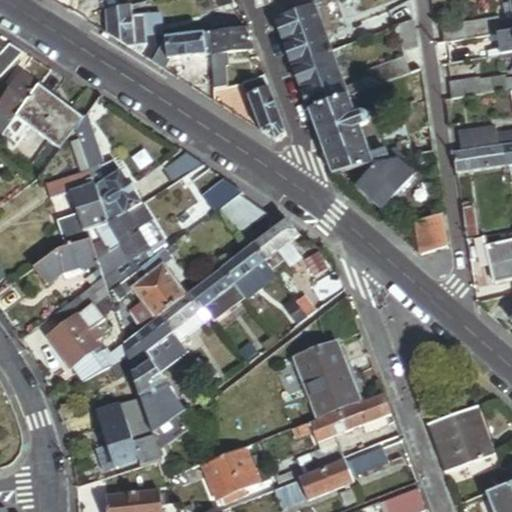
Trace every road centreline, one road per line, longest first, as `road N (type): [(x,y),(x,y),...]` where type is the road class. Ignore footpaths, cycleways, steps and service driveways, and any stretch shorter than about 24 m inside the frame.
road 1 (residential): [(2,0),(306,198)]
road 2 (residential): [(471,329),(421,0)]
road 3 (residential): [(363,241),(359,283),(443,511)]
road 4 (residential): [(253,0),(312,159),(306,198)]
road 5 (residential): [(0,348),(28,396),(51,484)]
road 6 (residential): [(363,241),(471,329)]
